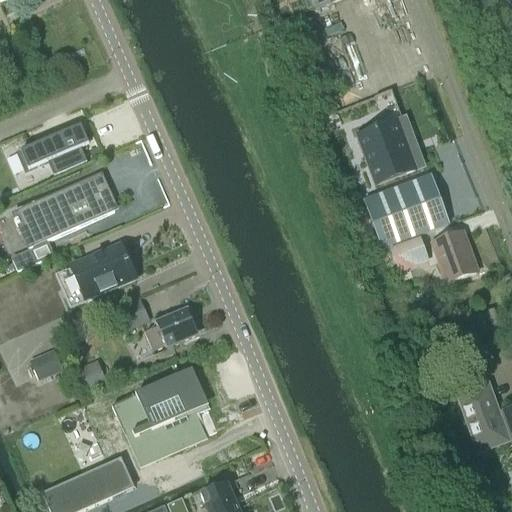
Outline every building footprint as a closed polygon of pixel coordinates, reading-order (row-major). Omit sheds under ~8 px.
[(308,0),(313,11),(340,0),(308,0)] [(42,66),(60,59),(58,54),(40,61),(42,66)] [(18,90),(12,74),(0,78),(0,82),(4,95),(18,90)] [(387,127),(357,138),(375,187),(406,176),(415,172),(405,146),(415,142),(406,120),(387,127)] [(20,155),(16,156),(24,175),(28,173),(48,165),(53,178),(87,164),(83,155),(81,150),(87,148),(79,129),(20,155)] [(114,214),(98,178),(13,216),(16,223),(14,224),(17,229),(18,228),(24,241),(42,233),(47,244),(114,214)] [(382,251),(448,227),(430,178),(364,203),(382,251)] [(477,275),(463,235),(432,246),(447,286),(477,275)] [(399,276),(429,265),(420,241),(389,252),(399,276)] [(48,248),(13,264),(18,276),(54,260),(48,248)] [(85,305),(136,282),(120,248),(69,271),(85,305)] [(125,307),(116,311),(126,336),(136,332),(125,307)] [(494,312),(462,325),(471,346),(502,333),(494,312)] [(197,337),(187,313),(156,327),(158,331),(145,337),(153,356),(166,350),(166,351),(197,337)] [(62,373),(53,353),(28,365),(37,385),(62,373)] [(87,396),(105,388),(96,366),(77,373),(87,396)] [(192,372),(111,408),(114,415),(123,411),(145,459),(184,442),(186,448),(219,433),(192,372)] [(487,389),(459,399),(478,454),(511,442),(511,441),(511,413),(503,417),(504,419),(494,422),(484,391),(487,390),(487,389)] [(119,462),(41,497),(48,511),(87,511),(132,492),(119,462)] [(221,474),(211,479),(214,487),(225,482),(221,474)] [(238,511),(227,487),(200,500),(205,511),(238,511)]
